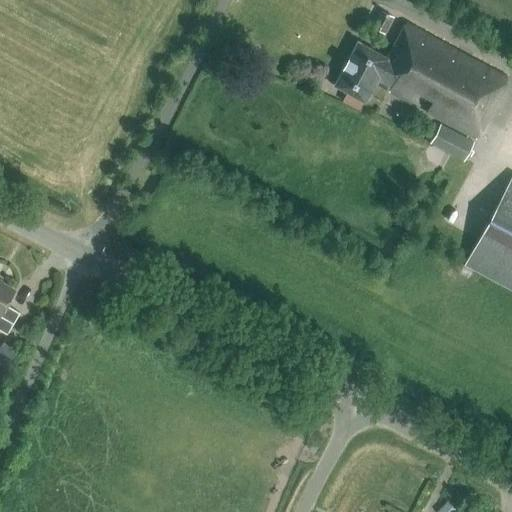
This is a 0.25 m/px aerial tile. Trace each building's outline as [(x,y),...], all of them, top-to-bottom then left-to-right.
[(393,16),(380,10),(371,28),(383,34),(393,16)] [(398,49),(393,59),(360,41),(336,86),(366,102),(377,84),(391,91),(391,92),(416,106),(416,105),(413,104),(423,86),(439,95),(430,113),(427,111),(427,112),(477,139),(510,79),(406,23),(394,47),(398,49)] [(475,142),(441,123),(431,142),(465,160),(475,142)] [(511,172),(500,193),(465,262),(511,287),(511,172)] [(0,282),(0,330),(6,333),(18,311),(4,304),(11,289),(0,282)] [(4,344),(0,350),(0,363),(7,368),(17,352),(4,344)] [(453,511),(456,509),(447,500),(436,511),(437,511),(453,511)]
